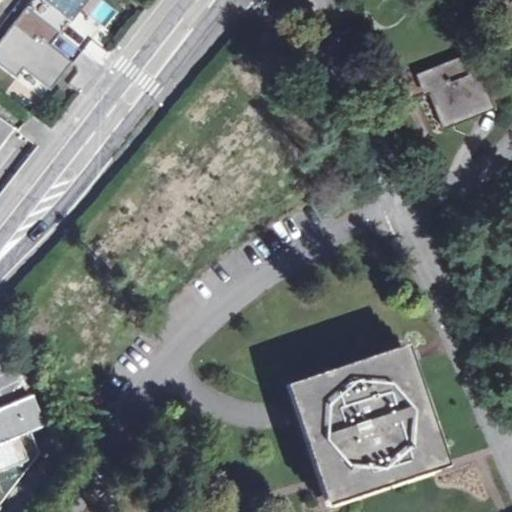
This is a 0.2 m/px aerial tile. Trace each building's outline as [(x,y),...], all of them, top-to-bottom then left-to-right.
[(30,0),(25,8),(59,34),(60,35),(70,22),(65,18),(78,0),(30,0)] [(78,0),(65,18),(70,22),(86,0),(78,0)] [(25,8),(0,40),(0,67),(15,79),(22,71),(50,92),(73,61),(51,45),(59,34),(25,8)] [(87,40),(67,82),(88,91),(108,49),(87,40)] [(435,90),(429,75),(475,57),(472,50),(415,73),(424,95),(428,93),(435,90)] [(435,90),(428,93),(441,122),(492,102),(475,57),(429,75),(435,90)] [(0,146),(14,129),(0,119),(0,146)] [(436,462),(400,356),(295,390),(330,496),(436,462)] [(42,426),(31,399),(0,410),(0,469),(24,460),(15,437),(42,426)]
